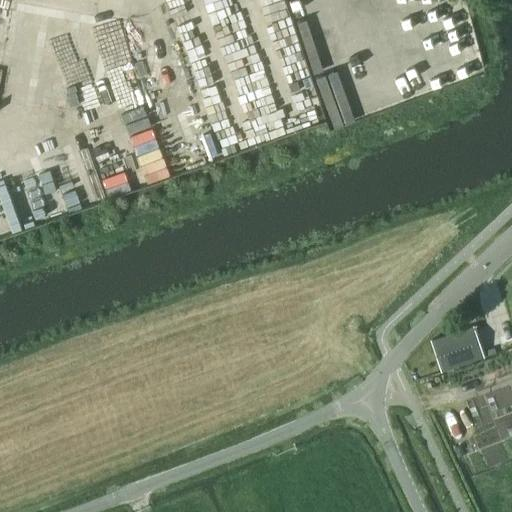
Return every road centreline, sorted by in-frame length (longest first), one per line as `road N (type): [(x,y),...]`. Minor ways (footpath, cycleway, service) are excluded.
road 1 (unclassified): [(82,511),(366,398)]
road 2 (unclassified): [(366,398),(390,359),(511,243)]
road 3 (unclassified): [(420,511),(366,398)]
